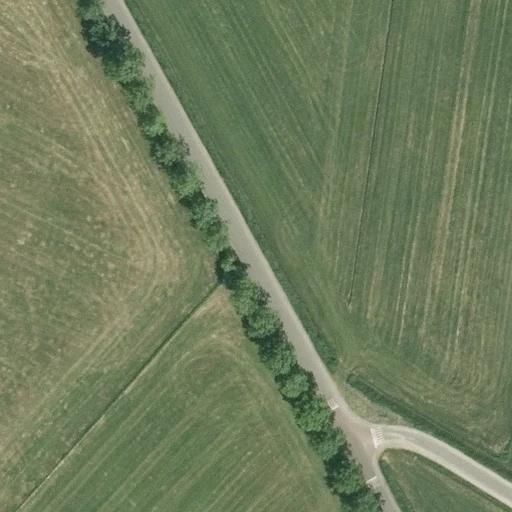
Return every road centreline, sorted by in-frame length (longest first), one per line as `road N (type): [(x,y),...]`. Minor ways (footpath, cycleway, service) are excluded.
road 1 (tertiary): [(352,442),(109,0)]
road 2 (unclassified): [(352,442),(402,434),(511,497)]
